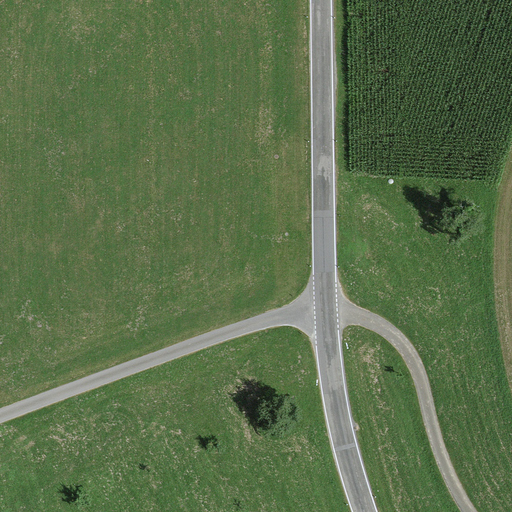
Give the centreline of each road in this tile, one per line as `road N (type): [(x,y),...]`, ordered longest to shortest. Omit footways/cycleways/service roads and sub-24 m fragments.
road 1 (unclassified): [(322,0),(327,342),(365,511)]
road 2 (track): [(468,511),(407,350),(373,322),(325,311)]
